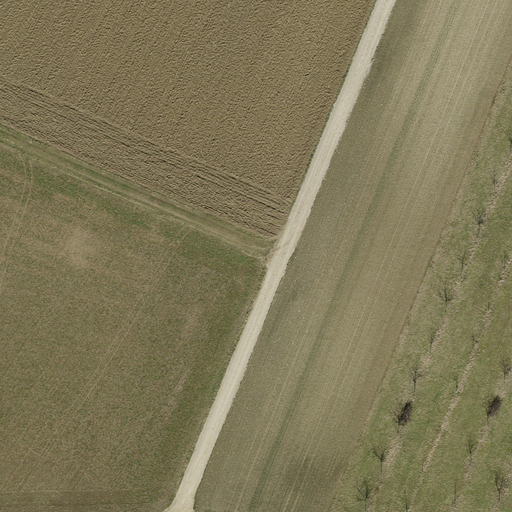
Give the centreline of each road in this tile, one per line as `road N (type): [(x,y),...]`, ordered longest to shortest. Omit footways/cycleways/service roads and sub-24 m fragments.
road 1 (track): [(180,511),(386,0)]
road 2 (track): [(0,130),(283,256)]
